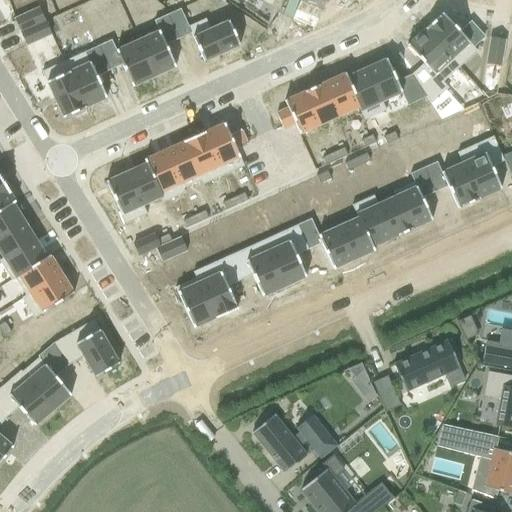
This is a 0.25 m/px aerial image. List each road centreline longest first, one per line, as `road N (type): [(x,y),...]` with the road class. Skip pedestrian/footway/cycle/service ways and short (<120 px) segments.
road 1 (residential): [(50,161),(313,53),(391,0)]
road 2 (residential): [(182,381),(511,236)]
road 3 (residential): [(50,161),(182,381)]
road 4 (residential): [(5,511),(48,456),(83,430),(182,381)]
road 5 (residential): [(182,381),(282,511)]
